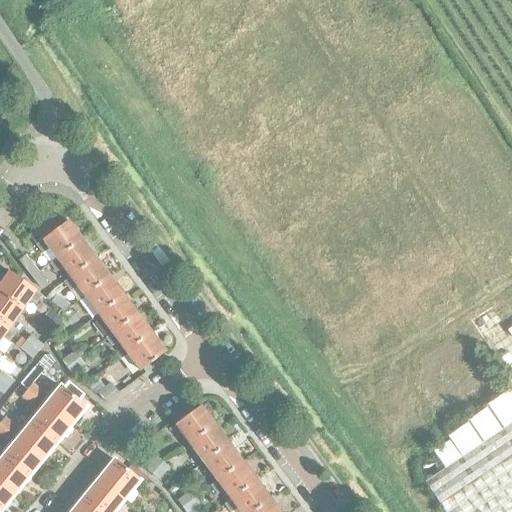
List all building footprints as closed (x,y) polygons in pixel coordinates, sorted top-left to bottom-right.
[(56,259),(82,241),(68,222),(58,229),(50,219),(35,230),(42,240),(36,245),(42,254),(48,249),(56,259)] [(70,278),(95,259),(82,241),(56,259),(50,264),(56,272),(62,267),(70,278)] [(33,278),(38,273),(25,256),(19,261),(33,278)] [(77,302),(84,296),(109,278),(95,259),(70,278),(63,283),(77,302)] [(35,291),(16,278),(9,273),(0,285),(0,295),(21,310),(35,291)] [(33,278),(39,285),(42,289),(47,285),(38,273),(33,278)] [(98,315),(123,296),(109,278),(84,296),(98,315)] [(64,312),(69,305),(55,296),(51,291),(45,299),(64,312)] [(0,323),(8,329),(21,310),(0,295),(0,323)] [(112,334),(137,315),(123,296),(98,315),(112,334)] [(46,329),(56,315),(49,310),(39,323),(46,329)] [(56,315),(46,329),(53,334),(63,320),(56,315)] [(126,353),(151,334),(137,315),(112,334),(106,339),(112,347),(118,342),(126,353)] [(8,329),(0,323),(0,339),(1,338),(8,342),(15,333),(8,329)] [(39,352),(44,346),(31,335),(30,335),(20,327),(15,332),(21,338),(39,352)] [(142,369),(165,353),(151,334),(126,353),(140,371),(137,373),(140,376),(145,373),(142,369)] [(33,359),(39,352),(21,338),(15,345),(33,359)] [(66,368),(80,358),(74,351),(61,361),(66,368)] [(80,358),(66,368),(71,375),(85,365),(80,358)] [(0,383),(7,389),(14,381),(1,371),(0,372),(0,383)] [(27,390),(37,398),(42,391),(26,378),(20,385),(27,390)] [(511,511),(511,380),(505,384),(509,390),(485,406),(486,408),(466,421),(467,423),(447,436),(450,440),(432,452),(443,468),(424,481),(444,511),(511,511)] [(117,394),(114,390),(115,390),(110,384),(98,393),(102,399),(103,398),(106,403),(117,394)] [(46,405),(71,425),(85,408),(61,388),(46,405)] [(31,405),(37,398),(27,390),(21,397),(31,405)] [(57,442),(71,425),(46,405),(32,422),(57,442)] [(189,445),(215,425),(200,406),(174,426),(189,445)] [(0,422),(0,425),(8,432),(14,425),(4,418),(0,422)] [(43,459),(57,442),(32,422),(18,440),(43,459)] [(8,432),(0,425),(0,436),(3,439),(8,432)] [(202,463),(228,444),(215,425),(189,445),(202,463)] [(29,477),(43,459),(18,440),(4,457),(29,477)] [(216,482),(242,463),(228,444),(202,463),(203,464),(196,468),(199,471),(205,467),(216,482)] [(0,481),(15,494),(29,477),(4,457),(0,461),(0,481)] [(152,474),(161,463),(155,458),(146,469),(152,474)] [(98,481),(122,502),(139,481),(114,461),(98,481)] [(161,463),(152,474),(158,479),(167,467),(161,463)] [(230,500),(256,481),(242,463),(216,482),(210,486),(217,495),(223,490),(230,500)] [(0,510),(1,511),(15,494),(0,481),(0,510)] [(113,511),(122,502),(98,481),(82,500),(96,511),(113,511)] [(238,511),(253,511),(270,500),(256,481),(230,500),(224,505),(228,510),(234,505),(238,511)] [(142,496),(152,504),(158,496),(149,489),(142,496)] [(181,508),(195,498),(190,491),(176,501),(181,508)] [(181,508),(184,511),(189,511),(200,505),(195,498),(181,508)] [(96,511),(82,500),(72,511),(96,511)] [(279,511),(270,500),(253,511),(279,511)]
